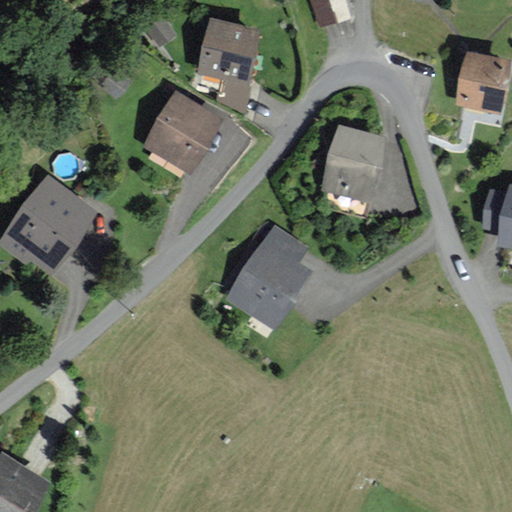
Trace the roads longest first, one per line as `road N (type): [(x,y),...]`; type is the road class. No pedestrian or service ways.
road 1 (unclassified): [(0,405),(218,214),(320,91),(365,74)]
road 2 (unclassified): [(365,74),(388,80),(401,96),(475,296)]
